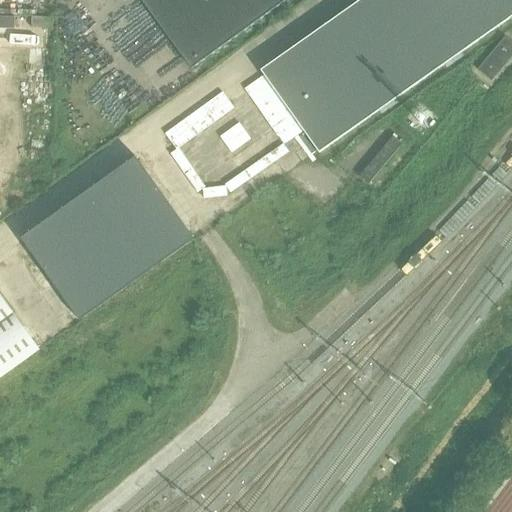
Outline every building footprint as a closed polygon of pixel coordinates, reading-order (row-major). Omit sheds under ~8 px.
[(142,0),(193,68),(284,0),(142,0)] [(511,0),(360,0),(261,71),(267,80),(319,153),(511,16),(511,0)] [(0,28),(15,29),(15,17),(0,16),(0,28)] [(32,16),(32,27),(53,28),(53,17),(32,16)] [(492,81),(511,57),(511,41),(506,36),(478,70),(492,81)] [(393,136),(359,177),(368,184),(402,144),(393,136)] [(21,239),(80,321),(194,239),(136,157),(21,239)] [(3,280),(14,294),(37,275),(26,262),(3,280)] [(3,284),(0,286),(0,396),(53,364),(3,284)]
